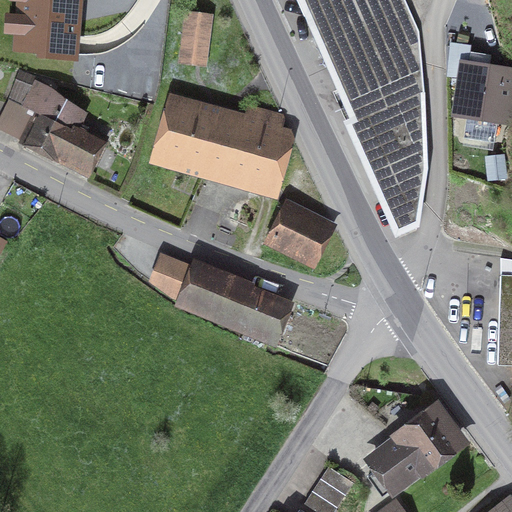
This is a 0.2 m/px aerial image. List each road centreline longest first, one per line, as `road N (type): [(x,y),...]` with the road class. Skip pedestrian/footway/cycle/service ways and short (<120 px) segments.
road 1 (residential): [(0,151),(198,251),(355,303),(402,306)]
road 2 (tertiary): [(402,306),(257,0)]
road 3 (track): [(390,284),(419,253),(433,213),(433,52),(441,0)]
road 4 (unclassified): [(253,511),(350,360),(402,306)]
road 5 (tertiary): [(511,455),(402,306)]
